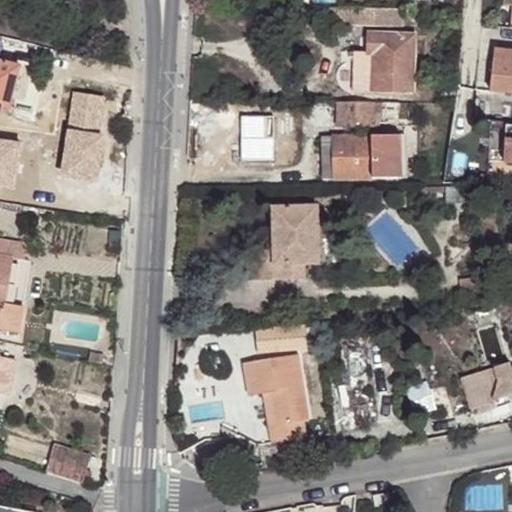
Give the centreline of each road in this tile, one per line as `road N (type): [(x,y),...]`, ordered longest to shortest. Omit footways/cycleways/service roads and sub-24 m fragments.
road 1 (residential): [(137,500),(164,0)]
road 2 (residential): [(428,462),(137,500)]
road 3 (residential): [(137,500),(104,500),(0,468)]
road 4 (unknown): [(478,0),(473,84),(490,113),(511,119)]
